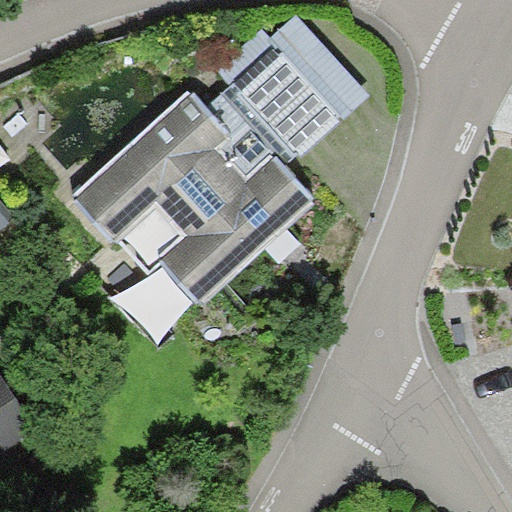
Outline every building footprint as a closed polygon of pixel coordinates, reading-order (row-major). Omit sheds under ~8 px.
[(215,56),(231,74),(288,138),(291,142),(340,99),(336,95),(358,76),(316,28),(307,37),(276,2),(215,56)] [(280,145),(288,138),(231,74),(207,95),(226,116),(209,132),(240,167),(273,137),(280,145)] [(311,180),(280,145),(273,137),(240,167),(209,132),(226,116),(207,95),(192,77),(69,187),(106,229),(152,189),(180,220),(153,244),(191,287),(311,180)] [(0,374),(0,427),(25,409),(0,374)] [(511,374),(493,385),(511,419),(511,374)]
